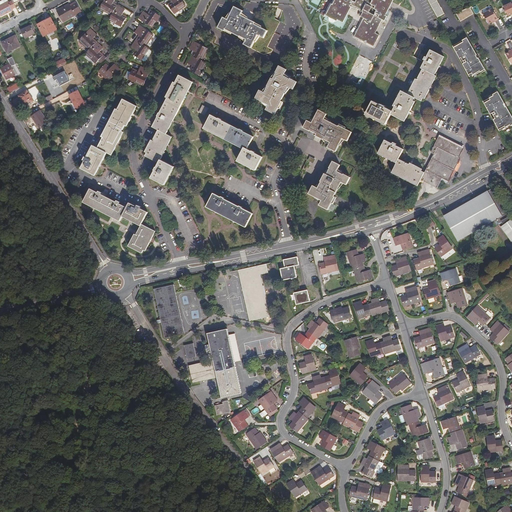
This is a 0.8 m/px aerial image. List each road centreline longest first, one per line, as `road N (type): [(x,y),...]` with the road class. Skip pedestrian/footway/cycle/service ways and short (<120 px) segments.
road 1 (residential): [(387,282),(325,303),(286,331),(295,375),(277,420),(281,432),(346,468)]
road 2 (residential): [(180,263),(131,153),(132,135),(187,35)]
road 3 (unclassified): [(122,297),(250,473)]
road 4 (residential): [(402,325),(455,318),(491,351),(511,448)]
road 5 (residential): [(289,246),(273,187),(283,143),(206,101)]
road 6 (residential): [(0,97),(98,254)]
road 7 (residential): [(485,174),(478,114),(454,56),(399,31)]
road 8 (secondary): [(370,227),(485,174)]
road 9 (residential): [(421,392),(444,467),(437,511)]
